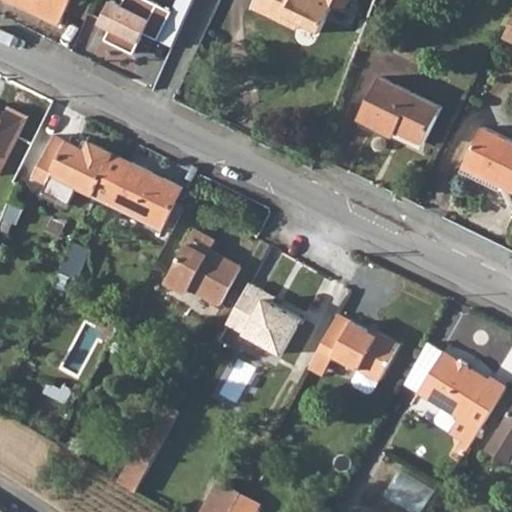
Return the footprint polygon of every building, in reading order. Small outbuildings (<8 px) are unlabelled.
[(6,0),(59,26),(67,11),(86,20),(93,0),(6,0)] [(160,0),(130,0),(129,3),(121,0),(112,0),(106,22),(115,25),(110,41),(142,51),(148,32),(163,37),(174,5),(160,0)] [(180,0),(164,38),(178,44),(197,0),(180,0)] [(259,0),(258,3),(302,24),(323,33),(334,9),(338,0),(350,0),(354,1),(354,0),(259,0)] [(350,0),(338,0),(334,9),(347,16),(354,1),(350,0)] [(298,31),(302,24),(258,3),(255,10),(298,31)] [(446,111),(385,80),(365,121),(399,138),(402,132),(428,146),(446,111)] [(0,175),(7,178),(35,113),(13,103),(8,114),(0,110),(0,175)] [(511,142),(487,129),(466,169),(511,192),(511,142)] [(96,193),(116,151),(94,140),(89,150),(83,147),(57,133),(37,174),(50,181),(54,172),(96,193)] [(89,150),(94,140),(88,137),(83,147),(89,150)] [(96,193),(151,220),(165,227),(185,185),(116,151),(96,193)] [(159,236),(165,227),(151,220),(146,230),(159,236)] [(221,239),(199,227),(169,281),(190,294),(194,287),(224,304),(245,268),(215,251),(221,239)] [(80,272),(94,242),(78,235),(64,265),(80,272)] [(228,325),(235,329),(257,288),(251,285),(228,325)] [(263,291),(257,288),(235,329),(282,355),(302,318),(261,296),(263,291)] [(319,352),(339,316),(337,315),(318,351),(319,352)] [(376,336),(339,316),(319,352),(333,359),(334,357),(358,370),(350,382),(352,387),(367,395),(374,392),(399,345),(377,333),(376,336)] [(437,425),(471,446),(507,388),(492,377),(490,380),(444,350),(419,389),(444,406),(435,419),(437,425)] [(319,352),(309,370),(323,377),(333,359),(319,352)] [(150,436),(164,443),(180,414),(167,407),(150,436)] [(511,407),(484,452),(505,465),(511,454),(511,407)] [(134,453),(152,463),(164,443),(150,436),(145,433),(134,453)] [(117,483),(135,494),(152,463),(134,453),(117,483)] [(434,500),(440,488),(409,474),(403,486),(434,500)] [(231,511),(241,495),(220,483),(203,511),(231,511)] [(241,495),(231,511),(256,511),(260,505),(241,495)]
